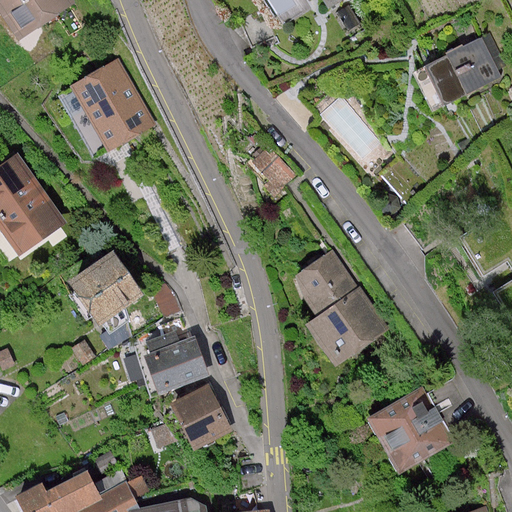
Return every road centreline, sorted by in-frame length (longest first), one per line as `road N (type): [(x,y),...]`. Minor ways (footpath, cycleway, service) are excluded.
road 1 (residential): [(197,0),(236,64),(410,271),(511,456)]
road 2 (tertiary): [(130,0),(240,234),(270,324),(279,511)]
